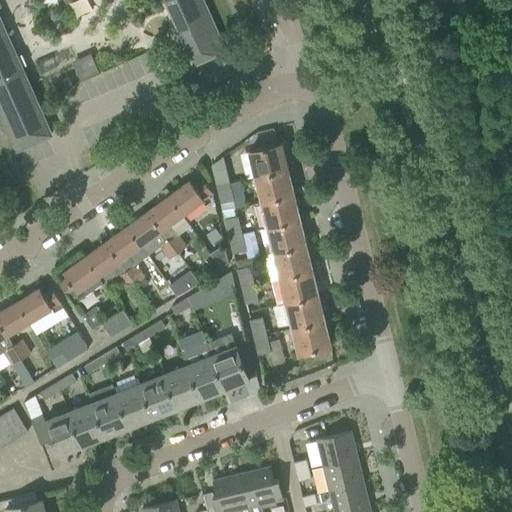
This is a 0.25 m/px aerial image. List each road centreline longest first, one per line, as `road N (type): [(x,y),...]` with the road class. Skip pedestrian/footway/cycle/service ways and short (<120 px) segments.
road 1 (tertiary): [(511,428),(464,258),(373,0)]
road 2 (residential): [(0,252),(300,78)]
road 3 (residential): [(99,511),(93,484),(385,369)]
road 4 (residential): [(385,369),(323,109),(300,78)]
road 5 (residential): [(421,511),(385,369)]
